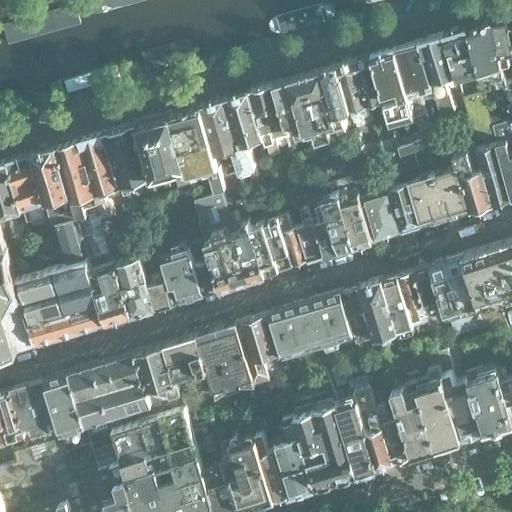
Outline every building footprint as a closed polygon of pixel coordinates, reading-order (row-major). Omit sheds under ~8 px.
[(96,14),(98,14),(143,0),(89,0),(88,1),(87,3),(86,4),(86,6),(85,7),(85,9),(86,11),(87,12),(89,13),(90,13),(92,14),(94,14),(96,14)] [(349,12),(351,13),(390,0),(344,0),(344,1),(344,3),(344,4),(344,6),(345,8),(346,9),(347,10),(348,11),(349,12)] [(281,32),(283,32),(332,17),(334,16),(335,15),(336,14),(337,13),(337,11),(337,10),(337,8),(337,7),(336,5),(336,4),(335,3),(333,2),(332,1),(330,1),(329,1),(327,1),(276,17),(275,18),(274,19),(273,20),(272,21),(271,23),(271,24),(271,26),(272,27),(272,28),(273,30),(274,31),(275,32),(277,32),(278,33),(280,33),(281,32)] [(69,5),(0,24),(0,35),(3,46),(75,26),(69,5)] [(511,48),(511,20),(510,11),(493,15),(503,60),(501,62),(511,60),(509,49),(511,48)] [(503,60),(493,15),(468,23),(488,104),(508,88),(501,62),(503,60)] [(193,42),(198,58),(264,38),(259,22),(193,42)] [(488,104),(468,23),(444,30),(456,72),(476,139),(495,134),(492,122),(488,104)] [(444,76),(456,72),(444,30),(420,37),(395,44),(416,110),(418,119),(453,108),(444,76)] [(140,53),(147,73),(194,58),(187,38),(140,53)] [(416,110),(395,44),(371,51),(387,103),(391,118),(416,110)] [(387,103),(371,51),(356,55),(361,72),(361,76),(368,101),(378,98),(381,105),(387,103)] [(368,101),(361,76),(361,72),(356,55),(338,61),(350,102),(349,105),(353,118),(371,113),(368,101)] [(511,59),(511,60),(501,62),(508,88),(510,95),(511,94),(511,59)] [(350,102),(338,61),(323,65),(340,123),(348,120),(344,107),(349,105),(350,102)] [(50,98),(51,98),(114,81),(110,64),(46,82),(45,83),(44,84),(43,85),(42,87),(42,88),(42,90),(42,91),(43,93),(43,94),(44,95),(45,96),(47,97),(48,98),(50,98)] [(355,173),(340,123),(323,65),(291,74),(305,124),(309,138),(325,133),(329,145),(313,150),(323,182),(329,181),(336,178),(355,173)] [(305,124),(291,74),(274,79),(286,119),(294,117),(297,126),(305,124)] [(286,119),(274,79),(250,86),(264,134),(270,154),(278,152),(274,139),(291,134),(286,119)] [(264,134),(250,86),(226,93),(240,141),(237,142),(240,151),(235,153),(239,169),(255,164),(248,139),(264,134)] [(0,112),(22,106),(18,92),(0,98),(0,112)] [(240,141),(226,93),(202,100),(219,157),(223,156),(220,146),(232,143),(235,153),(240,151),(237,142),(240,141)] [(219,157),(202,100),(171,108),(190,170),(209,164),(216,185),(226,183),(224,175),(219,157)] [(203,219),(196,197),(196,196),(188,173),(190,170),(171,108),(137,117),(155,182),(156,185),(177,179),(178,185),(176,189),(182,210),(165,215),(175,245),(190,240),(205,289),(221,284),(204,230),(201,221),(203,219)] [(155,182),(137,117),(104,128),(123,190),(123,192),(130,190),(127,180),(146,175),(149,184),(155,182)] [(511,117),(492,122),(495,134),(496,134),(500,146),(511,192),(511,117)] [(123,190),(104,128),(81,135),(103,213),(115,209),(111,194),(123,190)] [(103,213),(81,135),(56,142),(89,253),(108,318),(132,310),(113,245),(103,213)] [(89,253),(56,142),(32,149),(51,214),(62,249),(65,261),(89,253)] [(511,195),(511,192),(500,146),(479,152),(483,166),(493,201),(511,195)] [(493,201),(483,166),(474,168),(468,147),(453,152),(456,163),(470,207),(493,201)] [(51,214),(32,149),(8,157),(22,206),(27,222),(36,219),(37,220),(38,221),(39,221),(40,221),(41,220),(42,219),(42,218),(42,217),(51,214)] [(22,206),(8,157),(0,159),(0,217),(7,241),(16,238),(15,233),(17,232),(11,209),(22,206)] [(422,221),(409,177),(408,177),(403,159),(395,161),(399,173),(387,176),(402,228),(422,221)] [(470,207),(456,163),(444,167),(445,172),(438,174),(436,168),(429,170),(429,171),(409,177),(422,221),(431,218),(434,220),(441,217),(443,215),(449,213),(451,215),(459,212),(460,210),(470,207)] [(251,203),(241,170),(224,175),(226,183),(228,188),(234,208),(251,203)] [(374,236),(358,185),(355,173),(336,178),(355,242),(374,236)] [(402,228),(387,176),(358,185),(374,236),(402,228)] [(355,242),(336,178),(329,181),(332,192),(323,195),(325,199),(340,246),(355,242)] [(237,220),(234,208),(228,188),(196,197),(203,219),(201,221),(204,230),(237,220)] [(325,250),(315,217),(313,216),(305,188),(290,193),(295,208),(302,206),(306,221),(299,223),(308,256),(325,250)] [(293,261),(279,213),(275,197),(259,201),(264,216),(251,220),(266,269),(293,261)] [(340,246),(325,199),(317,201),(321,215),(315,217),(325,250),(340,246)] [(308,256),(299,223),(293,224),(289,210),(279,213),(293,261),(308,256)] [(266,269),(251,220),(250,216),(237,220),(204,230),(221,284),(266,269)] [(7,241),(0,217),(0,350),(15,346),(19,345),(19,344),(35,340),(17,276),(14,264),(7,241)] [(511,234),(463,250),(478,300),(481,311),(496,306),(494,298),(511,292),(511,234)] [(190,240),(175,245),(164,248),(169,265),(178,297),(205,289),(190,240)] [(149,279),(147,272),(142,255),(139,247),(129,249),(127,241),(113,245),(132,310),(156,303),(149,279)] [(65,261),(62,249),(52,253),(52,254),(52,255),(51,256),(50,256),(49,256),(48,256),(47,256),(46,254),(37,257),(41,269),(65,261)] [(478,300),(463,250),(430,260),(445,305),(447,310),(478,300)] [(108,318),(89,253),(65,261),(41,269),(28,273),(17,276),(35,340),(108,318)] [(445,305),(430,260),(414,265),(425,298),(432,296),(435,308),(445,305)] [(28,273),(24,261),(14,264),(17,276),(28,273)] [(178,297),(169,265),(155,269),(157,276),(149,279),(156,303),(178,297)] [(430,315),(425,298),(414,265),(398,269),(414,318),(423,316),(426,317),(429,327),(450,321),(447,310),(430,315)] [(414,318),(398,269),(382,274),(398,329),(416,323),(414,318)] [(398,329),(382,274),(359,281),(359,282),(375,333),(375,335),(398,329)] [(375,333),(359,282),(342,287),(354,327),(357,338),(375,333)] [(354,327),(342,287),(312,295),(299,299),(270,307),(282,344),(283,348),(354,327)] [(511,301),(503,304),(506,315),(511,334),(511,301)] [(506,315),(503,304),(496,306),(481,311),(481,313),(483,320),(484,320),(485,322),(506,315)] [(282,344),(270,307),(238,317),(256,374),(257,377),(281,369),(273,346),(282,344)] [(256,374),(238,317),(237,317),(197,329),(209,366),(215,387),(256,374)] [(511,409),(503,379),(485,322),(484,320),(483,320),(453,330),(470,383),(484,428),(511,419),(511,409)] [(209,366),(197,329),(165,339),(176,376),(209,366)] [(423,352),(417,333),(379,345),(385,364),(423,352)] [(109,415),(152,402),(182,393),(176,376),(165,339),(69,367),(87,422),(62,430),(63,435),(68,450),(93,442),(90,433),(113,426),(109,415)] [(484,428),(470,383),(457,387),(451,370),(454,366),(448,348),(437,352),(463,435),(484,428)] [(463,435),(437,352),(431,353),(435,365),(430,367),(432,375),(393,387),(400,410),(413,451),(436,444),(463,435)] [(87,422),(69,367),(44,375),(62,430),(87,422)] [(62,430),(44,375),(28,380),(47,439),(63,435),(62,430)] [(511,375),(503,379),(511,409),(511,375)] [(47,439),(28,380),(12,384),(31,444),(47,439)] [(394,457),(377,402),(371,382),(355,387),(359,397),(362,408),(369,406),(375,424),(368,426),(367,429),(378,462),(394,457)] [(114,511),(109,496),(103,469),(93,442),(68,450),(63,435),(47,439),(31,444),(12,384),(0,387),(0,404),(5,422),(7,429),(9,433),(0,435),(0,488),(7,511),(114,511)] [(360,468),(340,403),(339,399),(329,402),(325,391),(295,400),(298,412),(295,413),(295,412),(283,416),(286,423),(273,427),(278,444),(292,489),(316,481),(360,468)] [(219,511),(193,425),(187,405),(185,403),(182,393),(152,402),(156,413),(113,426),(139,511),(219,511)] [(378,462),(367,429),(368,426),(362,408),(359,397),(340,403),(360,468),(378,462)] [(413,451),(400,410),(398,414),(392,416),(386,399),(377,402),(394,457),(413,451)] [(0,423),(5,422),(0,404),(0,435),(9,433),(7,429),(0,430),(0,423)] [(292,489),(278,444),(271,446),(265,429),(268,428),(264,416),(254,419),(258,432),(277,494),(292,489)] [(219,511),(241,505),(222,443),(214,418),(193,425),(219,511)] [(139,511),(113,426),(90,433),(93,442),(103,469),(109,496),(114,511),(139,511)] [(277,494),(258,432),(222,443),(241,505),(275,495),(275,494),(277,494)]
